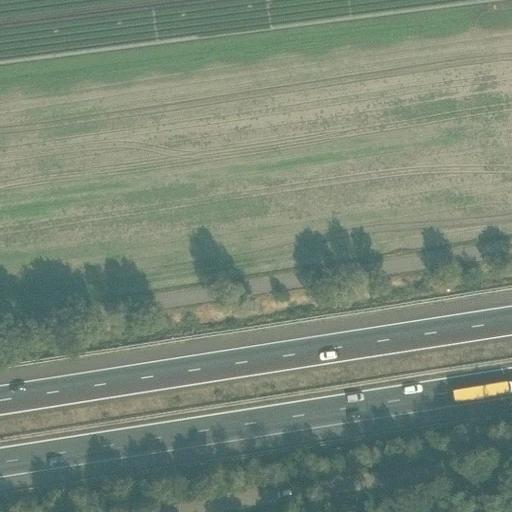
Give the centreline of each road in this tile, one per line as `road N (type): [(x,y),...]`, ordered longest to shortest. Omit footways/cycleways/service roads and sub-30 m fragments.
road 1 (motorway): [(511,320),(0,400)]
road 2 (motorway): [(0,462),(511,382)]
road 3 (unclassified): [(511,246),(0,325)]
road 4 (unclassified): [(173,511),(511,458)]
